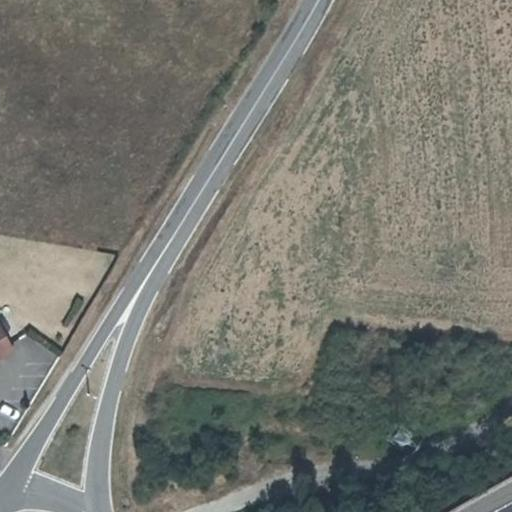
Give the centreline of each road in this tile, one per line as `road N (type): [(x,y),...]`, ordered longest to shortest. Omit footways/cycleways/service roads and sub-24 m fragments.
road 1 (tertiary): [(123,316),(319,0)]
road 2 (tertiary): [(123,316),(2,495)]
road 3 (tertiary): [(100,511),(123,316)]
